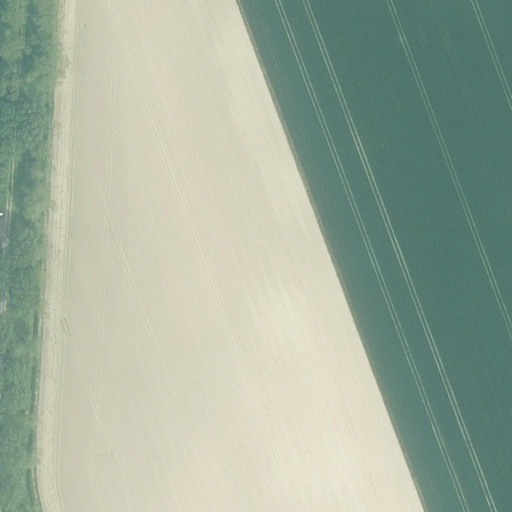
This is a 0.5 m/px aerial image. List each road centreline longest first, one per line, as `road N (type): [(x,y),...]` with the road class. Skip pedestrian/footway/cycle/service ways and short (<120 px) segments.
road 1 (track): [(9,229),(19,0)]
road 2 (unclassified): [(0,409),(9,229),(0,222)]
